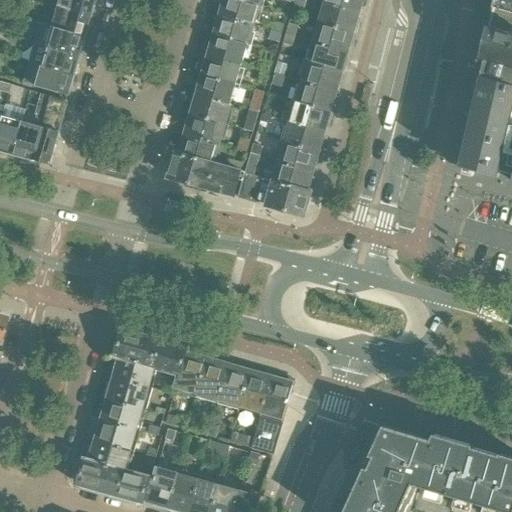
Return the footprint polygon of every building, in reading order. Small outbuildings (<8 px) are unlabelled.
[(60,0),(58,7),(90,16),(93,8),(95,7),(96,0),(60,0)] [(222,10),(220,15),(253,24),(259,4),(243,0),(221,0),(219,8),(221,10),(222,10)] [(293,0),(293,1),(293,2),(295,2),(294,6),(303,9),(305,0),(293,0)] [(326,0),(326,2),(358,11),(360,6),(361,6),(364,6),(365,0),(326,0)] [(511,0),(492,0),(486,30),(495,32),(494,37),(489,57),(482,55),(483,54),(481,54),(480,58),(485,59),(481,75),(460,166),(511,181),(511,0)] [(326,2),(320,22),(356,32),(360,19),(357,17),(357,16),(358,11),(326,2)] [(58,7),(53,27),(86,37),(89,26),(88,24),(90,16),(58,7)] [(215,21),(211,34),(247,44),(253,24),(220,15),(218,20),(215,21)] [(273,21),(271,30),(281,33),(284,24),(273,21)] [(320,22),(314,42),(346,51),(348,46),(349,46),(352,46),(356,32),(320,22)] [(289,24),(286,33),(295,36),(298,27),(289,24)] [(53,27),(47,46),(79,55),(81,47),(84,46),(86,37),(53,27)] [(281,33),(271,30),(268,39),(279,42),(281,33)] [(295,36),(286,33),(283,43),(292,46),(295,36)] [(210,50),(208,55),(241,64),(247,44),(211,34),(207,47),(210,50)] [(314,42),(308,62),(344,72),(348,58),(346,56),(345,56),(346,51),(314,42)] [(47,46),(41,66),(75,76),(78,66),(76,64),(79,55),(47,46)] [(279,54),(273,74),(282,76),(285,77),(291,57),(279,54)] [(203,60),(200,74),(235,84),(241,64),(208,55),(207,60),(206,60),(203,60)] [(260,70),(269,73),(272,64),(263,61),(260,70)] [(308,62),(302,82),(335,91),(336,86),(337,86),(340,86),(344,72),(308,62)] [(75,76),(41,66),(36,85),(67,95),(70,86),(72,85),(75,76)] [(198,89),(197,95),(229,104),(235,84),(200,74),(196,87),(198,89)] [(282,76),(273,74),(269,86),(278,89),(282,76)] [(0,83),(0,91),(8,93),(11,85),(0,82),(0,83)] [(302,82),(297,101),(333,112),(337,98),(334,96),(335,91),(302,82)] [(11,85),(8,93),(21,97),(23,88),(11,85)] [(255,89),(249,110),(258,113),(264,92),(255,89)] [(192,100),(188,114),(224,124),(229,104),(197,95),(195,99),(192,100)] [(41,126),(32,159),(32,160),(49,164),(67,101),(49,96),(48,101),(44,115),(41,126)] [(297,101),(291,122),(323,132),(325,125),(326,125),(329,125),(333,112),(297,101)] [(258,113),(249,110),(243,129),(252,131),(258,113)] [(187,129),(185,134),(218,143),(224,124),(188,114),(184,127),(186,129),(187,129)] [(262,114),(260,122),(270,125),(272,117),(262,114)] [(3,153),(13,156),(22,121),(3,116),(0,125),(0,150),(2,151),(3,153)] [(24,157),(32,159),(41,126),(22,121),(13,156),(22,158),(24,157)] [(291,122),(285,141),(321,151),(325,138),(323,135),(322,135),(323,132),(291,122)] [(180,140),(177,152),(213,163),(218,143),(185,134),(184,139),(183,139),(180,140)] [(247,151),(250,139),(241,137),(237,148),(247,151)] [(285,141),(279,161),(312,170),(313,165),(314,165),(317,165),(321,151),(285,141)] [(254,144),(251,152),(260,155),(262,147),(254,144)] [(174,179),(205,188),(213,163),(177,152),(176,152),(170,172),(169,172),(168,174),(169,174),(168,177),(172,178),(172,180),(173,180),(174,179)] [(260,155),(251,152),(245,172),(254,175),(260,155)] [(227,167),(241,171),(243,163),(229,159),(227,167)] [(279,161),(274,180),(310,191),(313,178),(311,176),(312,170),(279,161)] [(213,163),(205,188),(234,196),(241,171),(227,167),(213,163)] [(274,180),(254,175),(245,172),(238,197),(303,216),(310,191),(274,180)] [(115,355),(116,356),(154,366),(178,373),(180,374),(186,352),(187,348),(128,331),(128,330),(126,330),(126,331),(122,330),(121,334),(120,333),(120,335),(121,335),(115,355)] [(192,354),(186,352),(180,374),(178,373),(174,386),(197,393),(208,355),(193,350),(192,354)] [(222,359),(208,355),(197,393),(218,399),(228,364),(221,362),(222,359)] [(116,370),(114,377),(148,387),(154,366),(116,356),(112,369),(116,370)] [(235,366),(228,364),(218,399),(239,405),(250,367),(236,363),(235,366)] [(265,371),(250,367),(239,405),(262,411),(272,377),(264,375),(265,371)] [(251,448),(273,454),(294,383),(292,382),(293,378),(279,375),(278,379),(272,377),(262,411),(251,448)] [(108,383),(104,397),(142,408),(148,387),(114,377),(112,384),(108,383)] [(104,412),(101,420),(136,429),(140,430),(142,421),(138,420),(142,408),(104,397),(100,411),(104,412)] [(166,423),(187,430),(190,421),(168,414),(166,423)] [(207,436),(211,424),(212,419),(204,417),(199,434),(207,436)] [(97,433),(96,440),(134,451),(137,442),(133,440),(136,429),(101,420),(97,419),(94,432),(97,433)] [(207,436),(216,438),(217,439),(221,427),(211,424),(207,436)] [(148,432),(158,435),(160,428),(150,425),(148,432)] [(511,511),(511,456),(500,453),(499,455),(473,447),(474,445),(434,434),(431,439),(384,425),(370,456),(374,457),(369,468),(365,467),(344,511),(511,511)] [(168,428),(165,438),(172,441),(175,431),(168,428)] [(242,446),(251,448),(254,439),(245,436),(242,446)] [(206,452),(210,441),(201,439),(196,458),(204,460),(206,452)] [(90,446),(86,460),(124,470),(127,459),(131,461),(134,451),(96,440),(94,447),(90,446)] [(230,447),(210,441),(206,452),(215,454),(226,458),(230,447)] [(149,447),(146,454),(156,457),(158,450),(149,447)] [(259,454),(250,452),(247,462),(256,464),(259,454)] [(156,457),(146,454),(144,462),(154,465),(156,457)] [(143,500),(145,500),(152,478),(124,470),(86,460),(85,459),(79,480),(78,479),(77,481),(79,481),(78,485),(81,486),(81,487),(82,487),(83,486),(143,503),(143,500)] [(153,506),(167,510),(177,474),(157,468),(154,479),(152,478),(145,500),(153,503),(153,506)] [(183,511),(184,511),(186,511),(188,511),(198,480),(177,474),(167,510),(174,511),(183,511)] [(210,511),(219,485),(198,480),(188,511),(210,511)] [(232,511),(238,491),(219,485),(210,511),(232,511)] [(240,487),(238,491),(232,511),(256,511),(261,497),(246,493),(247,489),(240,487)]
